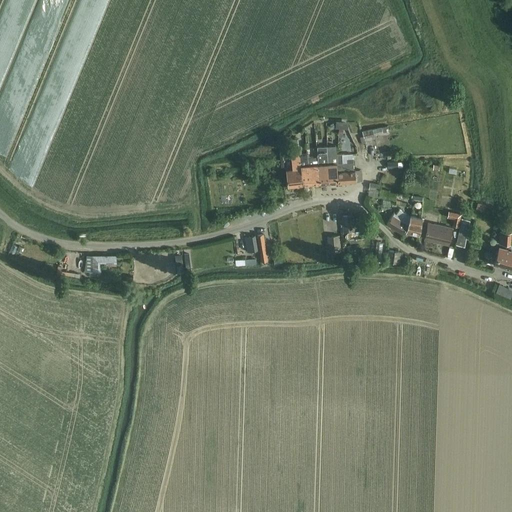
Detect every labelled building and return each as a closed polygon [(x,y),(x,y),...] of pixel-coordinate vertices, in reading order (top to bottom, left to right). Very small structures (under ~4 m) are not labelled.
[(336,145),(326,146),(327,154),(327,161),(328,182),(338,181),(337,156),(336,145)] [(326,146),(317,147),(317,155),(318,161),(320,182),(328,182),(327,161),(327,154),(326,146)] [(300,174),(302,183),(310,183),(308,163),(308,157),(307,157),(306,153),(299,154),(299,160),(300,174)] [(290,155),(291,167),(287,168),(288,184),(302,183),(300,174),(299,160),(299,154),(290,155)] [(308,163),(310,183),(320,182),(318,161),(317,155),(317,156),(308,157),(308,163)] [(337,156),(338,181),(362,179),(361,170),(355,171),(355,170),(353,170),(353,159),(346,160),(346,162),(342,162),(342,156),(337,156)] [(394,199),(395,192),(379,189),(378,196),(394,199)] [(408,224),(410,217),(399,209),(396,214),(393,213),(386,223),(401,233),(408,224)] [(449,212),(448,218),(454,219),(452,226),(459,227),(461,214),(449,212)] [(354,231),(352,215),(341,216),(342,231),(354,231)] [(411,215),(410,217),(408,224),(406,233),(418,236),(420,225),(419,225),(421,218),(411,215)] [(459,232),(456,245),(464,247),(467,234),(470,219),(462,218),(460,226),(459,232)] [(426,224),(423,239),(447,244),(450,229),(426,224)] [(370,226),(359,227),(360,234),(371,232),(370,226)] [(272,228),(265,230),(271,256),(278,254),(272,228)] [(511,232),(500,231),(499,243),(506,243),(506,248),(506,249),(511,251),(511,243),(510,244),(511,232)] [(263,234),(257,235),(261,260),(267,259),(263,234)] [(249,237),(245,238),(247,251),(257,249),(255,235),(249,236),(249,237)] [(338,235),(331,236),(332,244),(328,244),(329,252),(340,251),(338,235)] [(511,251),(506,249),(506,248),(500,247),(494,264),(511,269),(511,251)] [(399,263),(401,253),(389,250),(387,260),(399,263)] [(115,263),(115,254),(91,253),(91,254),(86,254),(83,270),(92,270),(92,271),(100,271),(100,263),(115,263)]
